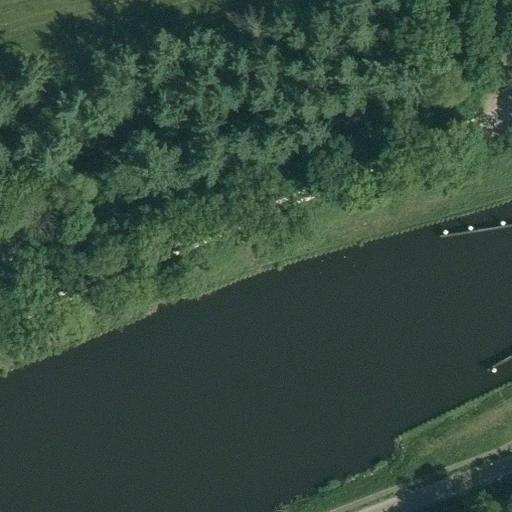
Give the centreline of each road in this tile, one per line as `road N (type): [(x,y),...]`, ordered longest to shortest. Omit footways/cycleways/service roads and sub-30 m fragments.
road 1 (unclassified): [(0,327),(511,114)]
road 2 (unclassified): [(384,511),(511,460)]
